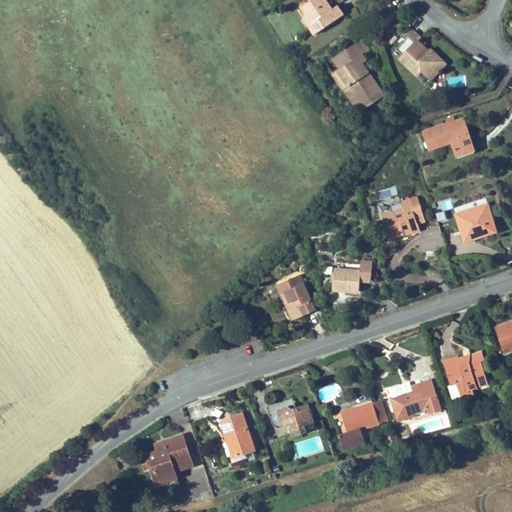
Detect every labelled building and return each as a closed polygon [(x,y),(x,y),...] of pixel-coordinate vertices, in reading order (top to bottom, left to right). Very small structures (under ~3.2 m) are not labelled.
[(313,23),(309,25),(315,34),(343,15),(337,6),(332,9),(326,1),(322,4),(318,0),(312,0),(302,7),(307,15),(313,23)] [(307,15),(303,17),(309,25),(313,23),(307,15)] [(416,43),(418,41),(421,38),(414,31),(396,49),(403,55),(400,59),(416,74),(420,70),(421,69),(429,76),(443,62),(431,49),(429,51),(427,53),(416,43)] [(348,88),(363,110),(384,96),(362,64),(366,62),(362,56),(369,51),(361,39),(346,50),(349,55),(341,60),(346,66),(341,69),(337,72),(348,88)] [(427,53),(429,51),(418,41),(416,43),(427,53)] [(349,55),(346,50),(334,58),(341,69),(346,66),(341,60),(349,55)] [(420,70),(431,80),(446,64),(443,62),(429,76),(421,69),(420,70)] [(348,88),(344,90),(360,112),(363,110),(348,88)] [(473,146),(464,119),(455,122),(450,123),(448,124),(424,132),(429,149),(452,142),(456,152),(473,146)] [(473,146),(456,152),(457,156),(474,150),(473,146)] [(403,233),(419,228),(418,223),(426,221),(420,205),(413,207),(410,200),(401,202),(403,208),(392,212),(394,216),(384,219),(387,229),(390,228),(393,238),(404,234),(403,233)] [(401,202),(390,206),(392,212),(403,208),(401,202)] [(487,204),(472,209),(474,214),(489,209),(487,204)] [(489,209),(474,214),(472,209),(456,214),(464,238),(479,233),(480,237),(496,231),(489,209)] [(444,210),(436,214),(440,223),(448,219),(444,210)] [(479,233),(464,238),(465,242),(480,237),(479,233)] [(334,290),(359,292),(360,280),(371,281),(372,262),(361,261),(360,271),(335,269),(334,290)] [(307,292),(299,275),(277,285),(286,304),(291,302),(298,318),(315,310),(311,300),(308,301),(304,293),(307,292)] [(298,318),(291,302),(286,304),(293,320),(298,318)] [(511,321),(496,327),(505,353),(511,350),(511,321)] [(457,357),(444,362),(451,385),(457,384),(460,396),(462,401),(474,397),(472,389),(488,384),(481,361),(484,360),(481,351),(471,355),(470,351),(468,350),(466,351),(465,353),(466,356),(458,359),(457,357)] [(416,385),(411,386),(413,391),(392,398),(399,420),(414,415),(414,413),(413,411),(428,406),(429,408),(431,413),(441,409),(431,380),(419,384),(420,386),(416,387),(416,385)] [(409,382),(388,389),(392,398),(413,391),(411,386),(409,382)] [(451,385),(449,386),(453,398),(460,396),(457,384),(451,385)] [(382,399),(373,402),(380,424),(389,420),(382,399)] [(380,424),(373,402),(356,408),(358,412),(343,417),(348,433),(339,436),(343,450),(366,442),(361,429),(380,424)] [(290,425),(293,435),(306,431),(304,424),(313,421),(308,405),(296,408),(292,410),(288,407),(278,410),(283,427),(290,425)] [(511,405),(500,408),(502,415),(511,412),(511,405)] [(343,417),(358,412),(356,408),(341,412),(343,417)] [(258,448),(253,431),(249,433),(242,413),(221,421),(227,439),(230,438),(237,456),(246,453),(255,450),(254,449),(258,448)] [(271,414),(274,427),(281,426),(279,413),(271,414)] [(173,465),(191,459),(183,435),(165,441),(167,448),(158,451),(141,456),(146,469),(151,468),(156,485),(177,478),(175,472),(173,465)] [(237,456),(230,438),(227,439),(233,457),(237,456)] [(167,448),(165,441),(155,444),(158,451),(167,448)] [(230,464),(247,458),(246,453),(237,456),(233,457),(228,459),(230,464)] [(175,472),(193,466),(191,459),(173,465),(175,472)]
